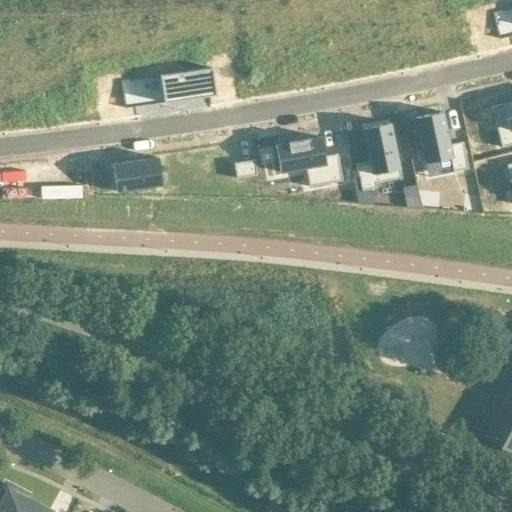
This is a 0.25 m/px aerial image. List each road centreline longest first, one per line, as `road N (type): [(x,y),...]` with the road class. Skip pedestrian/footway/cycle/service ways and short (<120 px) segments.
road 1 (residential): [(511,506),(214,371),(0,301)]
road 2 (residential): [(0,149),(248,112),(511,50)]
road 3 (residential): [(157,511),(0,435)]
